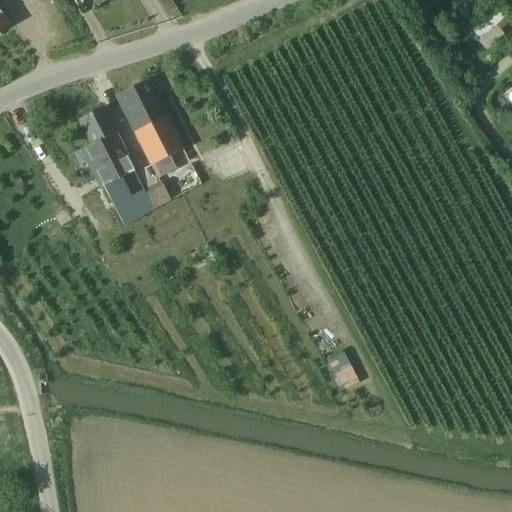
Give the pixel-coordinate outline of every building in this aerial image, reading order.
[(0,0),(0,32),(9,26),(0,12),(0,0)] [(420,0),(426,10),(443,0),(420,0)] [(498,9),(470,24),(483,48),(511,33),(498,9)] [(148,81),(117,96),(150,163),(152,167),(153,167),(158,178),(175,170),(170,158),(183,152),(152,89),(148,81)] [(103,108),(80,120),(90,141),(83,144),(104,185),(105,188),(135,174),(134,171),(103,108)] [(208,243),(185,253),(195,273),(217,263),(208,243)]
